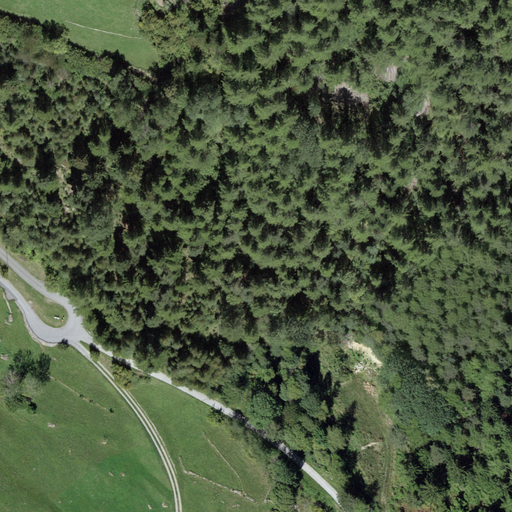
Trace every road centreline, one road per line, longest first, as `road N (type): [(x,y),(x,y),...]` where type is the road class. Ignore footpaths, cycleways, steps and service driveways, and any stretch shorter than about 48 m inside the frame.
road 1 (track): [(348,511),(283,447),(75,329)]
road 2 (unclassified): [(0,251),(76,310),(80,322),(70,335),(52,334),(0,279)]
